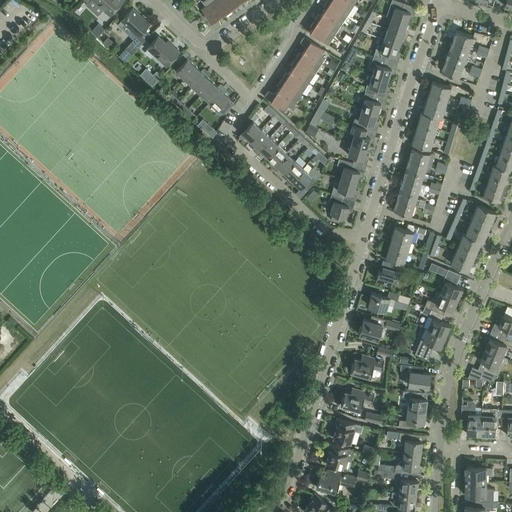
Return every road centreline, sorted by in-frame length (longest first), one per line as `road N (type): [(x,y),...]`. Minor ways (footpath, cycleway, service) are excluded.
road 1 (unclassified): [(277,511),(307,454),(369,234)]
road 2 (unclassified): [(369,234),(440,2)]
road 3 (unclassified): [(369,234),(325,223),(231,134),(253,100)]
road 4 (unclassified): [(434,447),(444,378),(483,283)]
